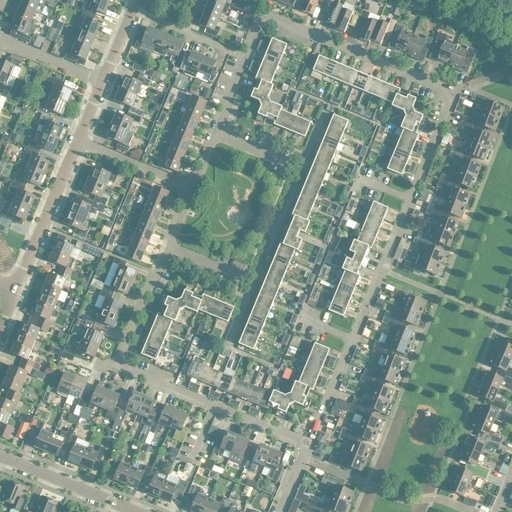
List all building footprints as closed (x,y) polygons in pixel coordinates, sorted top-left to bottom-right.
[(22,0),(20,5),(34,11),(42,15),(45,6),(42,5),(44,0),(22,0)] [(83,12),(94,17),(97,12),(104,15),(109,3),(102,0),(85,0),(85,1),(87,2),(83,12)] [(209,0),(209,1),(227,9),(229,4),(225,3),(226,0),(209,0)] [(302,0),(299,10),(312,15),(318,1),(324,3),(324,0),(302,0)] [(335,26),(342,9),(343,6),(337,4),(338,0),(327,0),(324,7),(329,10),(325,21),(335,26)] [(204,13),(218,19),(221,12),(225,14),(227,9),(209,1),(204,13)] [(34,11),(20,5),(15,17),(29,23),(34,25),(36,20),(31,18),(34,11)] [(258,8),(252,5),(249,12),(255,15),(258,8)] [(342,9),(335,26),(334,28),(344,33),(349,21),(356,24),(362,10),(354,7),(352,13),(342,9)] [(362,10),(356,24),(363,27),(359,39),(369,43),(370,40),(377,23),(367,19),(369,13),(362,10)] [(80,31),(95,37),(100,25),(92,22),(94,17),(83,12),(79,22),(83,24),(80,31)] [(204,13),(199,25),(206,28),(204,33),(215,38),(220,28),(215,26),(218,19),(204,13)] [(34,25),(29,23),(15,17),(10,29),(12,30),(10,35),(29,43),(36,26),(34,25)] [(377,23),(370,40),(380,44),(385,33),(390,35),(396,21),(390,19),(388,25),(378,20),(377,23)] [(251,25),(245,22),(242,29),(248,31),(251,25)] [(397,24),(387,47),(394,50),(394,48),(406,53),(413,36),(402,31),(404,27),(397,24)] [(45,38),(50,41),(55,29),(50,27),(45,38)] [(154,47),(160,32),(148,28),(145,35),(140,33),(134,46),(139,49),(142,42),(154,47)] [(55,43),(58,35),(60,31),(55,29),(50,41),(55,43)] [(71,40),(76,42),(90,48),(95,37),(80,31),(78,38),(73,36),(71,40)] [(164,56),(166,52),(172,37),(160,32),(154,47),(161,50),(159,54),(164,56)] [(439,32),(428,58),(436,61),(437,59),(448,63),(455,47),(456,45),(445,40),(447,36),(439,32)] [(413,36),(406,53),(417,57),(416,59),(423,62),(432,39),(426,36),(424,40),(413,36)] [(172,37),(166,52),(172,55),(170,61),(175,63),(173,67),(179,69),(183,57),(178,55),(184,42),(172,37)] [(272,39),(267,49),(282,55),(286,45),(272,39)] [(76,42),(73,49),(68,47),(64,58),(83,65),(90,48),(76,42)] [(455,47),(448,63),(459,68),(458,70),(467,74),(476,51),(468,47),(466,51),(455,47)] [(263,59),(278,65),(282,55),(267,49),(263,59)] [(186,67),(198,72),(203,57),(192,52),(188,59),(183,57),(179,69),(177,74),(175,76),(180,78),(183,71),(184,71),(186,67)] [(323,75),(329,60),(319,56),(312,71),(323,75)] [(0,71),(11,76),(13,70),(17,71),(21,62),(8,57),(6,62),(0,59),(0,71)] [(203,57),(198,72),(209,76),(208,81),(213,83),(218,72),(212,69),(215,62),(203,57)] [(244,57),(242,66),(249,67),(251,58),(244,57)] [(259,69),(274,75),(278,65),(263,59),(259,69)] [(333,79),(339,65),(329,60),(323,75),(333,79)] [(143,74),(145,68),(134,64),(131,69),(143,74)] [(343,83),(349,69),(339,65),(333,79),(343,83)] [(274,75),(259,69),(255,80),(257,81),(258,80),(270,85),(274,75)] [(349,69),(343,83),(353,87),(359,73),(349,69)] [(11,76),(0,71),(0,89),(8,93),(10,88),(7,86),(11,76)] [(157,72),(155,78),(163,81),(165,76),(157,72)] [(359,73),(353,87),(363,92),(369,77),(359,73)] [(120,89),(136,95),(141,84),(148,86),(150,81),(138,76),(136,81),(125,77),(120,89)] [(50,97),(66,104),(71,92),(60,87),(62,81),(50,77),(46,87),(53,89),(50,97)] [(373,96),(379,81),(369,77),(363,92),(373,96)] [(274,122),(275,122),(280,110),(281,110),(282,108),(270,103),(268,97),(273,86),(270,85),(258,80),(257,81),(254,90),(249,88),(245,96),(259,101),(261,107),(255,120),(264,123),(266,118),(274,122)] [(383,100),(389,85),(379,81),(373,96),(383,100)] [(383,100),(392,104),(393,104),(398,92),(399,92),(400,90),(389,85),(383,100)] [(8,93),(0,89),(0,96),(6,98),(8,93)] [(136,95),(120,89),(115,101),(130,107),(128,112),(141,118),(143,112),(131,107),(136,95)] [(403,129),(415,134),(415,133),(419,125),(424,127),(427,118),(414,113),(412,108),(418,94),(409,91),(407,96),(399,92),(398,92),(393,104),(392,104),(391,107),(403,111),(405,117),(400,129),(403,130),(403,129)] [(482,113),(498,120),(503,108),(483,100),(485,97),(473,93),(471,99),(485,104),(482,113)] [(202,112),(206,102),(192,96),(191,96),(189,95),(185,105),(187,106),(202,112)] [(48,116),(50,111),(61,116),(66,104),(50,97),(45,109),(38,106),(36,111),(42,113),(48,116)] [(26,114),(28,108),(23,106),(20,112),(26,114)] [(202,112),(187,106),(183,116),(198,122),(202,112)] [(284,129),(290,114),(281,110),(280,110),(275,122),(274,122),(273,125),(284,129)] [(141,118),(128,112),(126,117),(116,113),(111,125),(128,132),(132,120),(139,123),(141,118)] [(48,116),(42,113),(37,123),(44,126),(41,133),(58,140),(63,128),(51,123),(53,118),(48,116)] [(461,122),(483,131),(485,128),(494,131),(498,120),(482,113),(479,120),(475,118),(474,121),(463,116),(461,122)] [(294,133),(300,118),(290,114),(284,129),(294,133)] [(329,126),(343,132),(348,121),(333,115),(329,126)] [(198,122),(183,116),(179,126),(194,132),(198,122)] [(300,118),(294,133),(304,137),(310,123),(300,118)] [(470,142),(487,149),(492,137),(482,133),(483,131),(461,122),(459,127),(470,131),(469,134),(473,136),(470,142)] [(132,134),(128,132),(111,125),(106,137),(118,142),(115,147),(127,152),(129,147),(127,146),(132,134)] [(194,132),(179,126),(175,136),(190,142),(194,132)] [(343,132),(329,126),(325,136),(339,142),(343,132)] [(399,139),(414,145),(418,135),(415,133),(415,134),(403,129),(403,130),(399,139)] [(27,148),(39,152),(41,147),(53,152),(58,140),(41,133),(36,145),(30,142),(27,148)] [(171,146),(185,152),(190,142),(175,136),(171,146)] [(339,142),(325,136),(320,146),(335,152),(339,142)] [(395,149),(410,155),(414,145),(399,139),(395,149)] [(450,151),(472,160),(473,157),(483,160),(487,149),(470,142),(467,151),(452,145),(450,151)] [(185,152),(171,146),(167,156),(181,162),(185,152)] [(316,156),(331,162),(335,152),(320,146),(316,156)] [(27,168),(44,174),(49,162),(37,158),(39,152),(27,148),(23,158),(30,161),(27,168)] [(406,165),(410,155),(395,149),(391,159),(406,165)] [(459,171),(476,178),(480,166),(471,162),(472,160),(450,151),(448,156),(463,162),(459,171)] [(181,162),(167,156),(162,167),(177,173),(181,162)] [(331,162),(316,156),(312,166),(327,172),(331,162)] [(406,165),(391,159),(387,169),(401,175),(406,165)] [(88,179),(105,186),(108,179),(114,182),(119,172),(99,164),(97,169),(93,167),(88,179)] [(327,172),(312,166),(308,176),(323,182),(327,172)] [(13,182),(25,187),(27,182),(39,186),(44,174),(27,168),(24,175),(17,172),(13,182)] [(281,169),(268,203),(278,207),(291,173),(281,169)] [(439,180),(461,188),(462,186),(471,189),(476,178),(459,171),(456,180),(441,174),(439,180)] [(323,182),(308,176),(304,186),(319,192),(323,182)] [(93,201),(99,204),(105,206),(109,196),(102,193),(105,186),(88,179),(83,191),(95,196),(93,201)] [(448,200),(465,207),(469,195),(460,191),(461,188),(439,180),(437,185),(451,191),(448,200)] [(16,195),(13,202),(29,209),(34,197),(23,192),(25,187),(13,182),(11,181),(7,191),(16,195)] [(150,197),(164,203),(169,192),(154,186),(150,197)] [(300,196),(314,202),(319,192),(304,186),(300,196)] [(418,199),(425,202),(429,193),(421,190),(418,199)] [(314,202),(300,196),(296,206),(310,212),(314,202)] [(146,207),(160,213),(164,203),(150,197),(146,207)] [(74,199),(69,211),(85,218),(89,210),(95,213),(99,204),(93,201),(88,199),(85,204),(74,199)] [(427,209),(450,217),(451,215),(460,218),(465,207),(448,200),(445,207),(441,205),(440,207),(429,203),(427,209)] [(29,209),(13,202),(10,209),(3,206),(1,211),(0,210),(0,216),(21,225),(23,220),(25,221),(29,209)] [(332,202),(327,210),(331,213),(336,204),(332,202)] [(369,213),(383,219),(388,208),(373,202),(369,213)] [(294,217),(306,222),(306,221),(310,212),(296,206),(291,216),(294,217)] [(142,217),(156,223),(160,213),(146,207),(142,217)] [(450,217),(427,209),(425,214),(436,218),(435,221),(439,222),(436,229),(453,235),(458,224),(448,220),(450,217)] [(85,218),(69,211),(64,223),(76,228),(73,233),(85,238),(87,233),(81,230),(85,218)] [(383,219),(369,213),(364,223),(379,229),(383,219)] [(283,245),(295,250),(294,250),(297,251),(302,240),(293,237),(296,230),(305,233),(309,222),(306,221),(306,222),(294,217),(291,216),(280,243),(283,244),(283,245)] [(137,227),(152,233),(156,223),(142,217),(137,227)] [(321,222),(318,237),(324,238),(327,223),(321,222)] [(379,229),(364,223),(360,233),(375,239),(379,229)] [(133,237),(148,243),(152,233),(137,227),(133,237)] [(416,238),(438,246),(439,244),(449,247),(453,235),(436,229),(430,227),(427,236),(419,232),(416,238)] [(332,233),(327,231),(323,241),(328,243),(332,233)] [(356,243),(368,248),(371,249),(375,239),(360,233),(356,242),(356,243)] [(69,257),(73,247),(81,250),(83,244),(59,235),(53,250),(69,257)] [(368,257),(365,256),(368,248),(356,243),(356,242),(354,241),(353,241),(341,236),(333,253),(329,251),(328,251),(324,262),(342,269),(342,270),(344,271),(345,270),(357,275),(360,267),(363,268),(365,267),(369,259),(368,257)] [(129,247),(144,253),(148,243),(133,237),(129,247)] [(438,246),(416,238),(415,237),(412,242),(422,246),(421,249),(419,255),(440,264),(445,252),(437,249),(438,246)] [(295,250),(283,245),(283,244),(280,243),(276,253),(291,259),(294,250),(295,250)] [(99,258),(101,252),(89,247),(87,253),(99,258)] [(144,253),(129,247),(125,257),(140,263),(144,253)] [(325,250),(320,248),(316,258),(321,260),(325,250)] [(65,267),(69,257),(53,250),(48,261),(60,266),(58,271),(70,276),(72,270),(65,267)] [(272,263),(286,269),(291,259),(276,253),(272,263)] [(435,275),(440,264),(419,255),(415,264),(405,261),(403,266),(419,272),(420,269),(435,275)] [(119,266),(114,277),(131,283),(136,272),(124,267),(126,262),(115,257),(112,263),(119,266)] [(268,273),(282,279),(286,269),(272,263),(268,273)] [(341,280),(355,286),(360,276),(357,275),(345,270),(344,271),(341,280)] [(63,286),(65,280),(67,281),(70,276),(58,271),(56,276),(49,273),(44,284),(61,290),(66,293),(68,288),(63,286)] [(263,283),(278,290),(282,279),(268,273),(263,283)] [(95,288),(101,290),(113,295),(115,290),(126,295),(131,283),(114,277),(110,288),(98,283),(95,288)] [(355,286),(341,280),(336,290),(351,296),(355,286)] [(278,290),(263,283),(259,294),(274,300),(278,290)] [(44,284),(40,294),(57,300),(61,290),(44,284)] [(197,313),(198,310),(197,310),(202,298),(201,298),(193,294),(195,289),(187,286),(181,299),(176,301),(163,296),(159,304),(164,306),(161,315),(160,315),(172,320),(172,321),(175,322),(180,310),(185,308),(197,313)] [(403,308),(420,315),(425,303),(415,299),(416,296),(395,288),(393,293),(402,297),(401,300),(406,302),(403,308)] [(113,295),(101,290),(99,296),(105,298),(101,309),(118,316),(122,305),(110,300),(113,295)] [(351,296),(336,290),(332,300),(347,306),(351,296)] [(57,300),(40,294),(36,304),(55,311),(57,307),(54,305),(57,300)] [(274,300),(259,294),(255,304),(270,310),(274,300)] [(198,310),(207,314),(213,299),(203,295),(201,298),(202,298),(197,310),(198,310)] [(213,299),(207,314),(217,318),(223,303),(213,299)] [(347,306),(332,300),(328,311),(343,317),(347,306)] [(223,303),(217,318),(227,323),(234,308),(223,303)] [(48,320),(50,315),(56,317),(58,312),(55,311),(36,304),(30,319),(48,327),(50,321),(48,320)] [(251,314),(266,320),(270,310),(255,304),(251,314)] [(420,315),(403,308),(400,317),(385,311),(383,317),(407,326),(408,323),(416,326),(420,315)] [(118,316),(101,309),(96,320),(113,327),(118,316)] [(153,324),(168,330),(172,321),(172,320),(160,315),(161,315),(158,313),(153,324)] [(247,324),(261,330),(266,320),(251,314),(247,324)] [(94,325),(96,320),(84,315),(82,320),(94,325)] [(394,338),(411,344),(415,333),(406,329),(407,326),(383,317),(381,322),(397,329),(394,338)] [(18,333),(36,340),(41,342),(43,338),(36,335),(39,329),(46,332),(48,327),(30,319),(27,325),(23,323),(18,333)] [(91,330),(94,325),(82,320),(80,326),(86,329),(82,340),(98,346),(103,335),(91,330)] [(149,334),(164,340),(168,330),(153,324),(149,334)] [(243,334),(257,340),(261,330),(247,324),(243,334)] [(14,343),(32,350),(36,340),(18,333),(14,343)] [(145,344),(160,350),(164,340),(149,334),(145,344)] [(257,340),(243,334),(238,344),(253,350),(257,340)] [(374,346),(396,355),(397,352),(406,356),(411,344),(394,338),(387,335),(383,344),(375,341),(373,346),(374,347),(374,346)] [(63,351),(74,356),(91,362),(93,357),(94,358),(98,346),(82,340),(77,351),(65,346),(63,351)] [(493,353),(510,360),(511,354),(511,343),(504,340),(503,343),(498,341),(493,353)] [(27,360),(32,350),(14,343),(10,353),(22,358),(20,364),(32,369),(38,371),(40,366),(27,360)] [(310,354),(325,360),(329,350),(314,343),(310,354)] [(160,350),(145,344),(141,354),(156,361),(160,350)] [(383,367),(399,373),(404,362),(395,358),(396,355),(374,346),(374,347),(372,352),(386,357),(383,367)] [(49,351),(59,355),(61,351),(51,347),(49,351)] [(74,356),(63,351),(61,356),(72,361),(74,356)] [(510,360),(493,353),(488,365),(500,369),(498,373),(511,378),(511,369),(507,367),(510,360)] [(306,364),(321,370),(325,360),(310,354),(306,364)] [(197,380),(203,365),(192,361),(186,376),(197,380)] [(6,376),(23,383),(27,373),(30,374),(32,369),(20,364),(18,369),(10,366),(6,376)] [(321,370),(306,364),(302,374),(316,380),(321,370)] [(207,384),(213,369),(203,365),(197,380),(207,384)] [(54,371),(47,367),(44,373),(51,377),(54,371)] [(363,375),(384,384),(386,381),(395,385),(399,373),(383,367),(379,376),(365,370),(363,375)] [(213,369),(207,384),(216,388),(223,373),(213,369)] [(511,378),(498,373),(497,377),(485,372),(480,383),(497,390),(501,380),(511,384),(511,378)] [(69,394),(76,377),(64,373),(57,389),(69,394)] [(223,373),(216,388),(226,392),(233,377),(223,373)] [(316,380),(302,374),(298,383),(298,384),(310,389),(309,389),(312,391),(316,380)] [(371,395),(388,402),(393,390),(383,387),(384,384),(363,375),(361,375),(359,380),(375,386),(371,395)] [(7,395),(19,400),(21,394),(19,393),(23,383),(6,376),(2,386),(9,389),(7,395)] [(87,382),(76,377),(69,394),(75,397),(72,403),(82,407),(87,396),(82,394),(87,382)] [(236,396),(243,382),(233,377),(226,392),(236,396)] [(243,382),(236,396),(247,401),(253,386),(243,382)] [(273,394),(268,406),(277,410),(275,415),(283,418),(289,405),(290,405),(294,403),(307,408),(311,400),(306,398),(309,389),(310,389),(298,384),(298,383),(295,382),(290,394),(285,396),(273,391),(272,394),(273,394)] [(486,403),(501,410),(505,411),(507,406),(496,401),(497,399),(494,398),(497,390),(480,383),(476,395),(487,400),(486,403)] [(92,398),(87,396),(82,407),(92,412),(95,405),(101,408),(108,391),(97,386),(92,398)] [(253,386),(247,401),(257,405),(263,390),(253,386)] [(273,394),(272,394),(263,390),(257,405),(267,409),(268,406),(273,394)] [(115,421),(120,410),(114,407),(119,396),(108,391),(101,408),(108,410),(105,417),(115,421)] [(137,414),(144,397),(133,392),(126,409),(137,414)] [(0,410),(10,414),(17,417),(19,412),(12,409),(14,404),(17,405),(19,400),(7,395),(5,400),(0,398),(0,410)] [(353,399),(351,404),(373,413),(374,410),(384,414),(388,402),(371,395),(368,405),(353,399)] [(141,423),(150,427),(151,427),(160,404),(144,397),(137,414),(143,416),(141,423)] [(170,427),(176,411),(160,404),(151,427),(150,427),(149,431),(154,434),(156,429),(160,431),(163,425),(170,427)] [(351,404),(350,404),(347,411),(363,417),(360,424),(377,431),(381,419),(372,416),(373,413),(351,404)] [(475,417),(492,424),(497,412),(480,405),(475,417)] [(330,413),(337,415),(340,409),(332,407),(330,413)] [(10,414),(0,410),(0,422),(1,423),(0,425),(0,436),(8,440),(13,427),(6,424),(10,414)] [(120,410),(115,421),(111,431),(119,434),(127,413),(120,410)] [(510,420),(511,415),(511,414),(501,410),(499,415),(510,420)] [(176,411),(170,427),(176,430),(172,439),(182,443),(188,429),(183,427),(188,415),(176,411)] [(79,417),(72,414),(68,422),(76,425),(79,417)] [(492,424),(475,417),(471,428),(479,432),(477,436),(500,445),(502,440),(494,436),(495,434),(489,431),(492,424)] [(23,420),(18,432),(24,435),(29,423),(23,420)] [(46,451),(53,435),(42,430),(44,423),(39,421),(34,433),(39,435),(35,447),(46,451)] [(340,433),(362,442),(363,439),(372,443),(377,431),(360,424),(356,434),(342,428),(340,433)] [(207,433),(215,436),(218,429),(210,426),(207,433)] [(53,435),(46,451),(58,456),(63,444),(68,447),(73,435),(74,431),(69,428),(67,433),(62,431),(59,437),(53,435)] [(231,453),(238,436),(227,431),(222,443),(217,441),(212,453),(222,457),(225,450),(231,453)] [(147,435),(141,432),(138,440),(144,442),(147,435)] [(362,442),(340,433),(338,439),(352,444),(349,453),(365,460),(370,448),(361,445),(362,442)] [(80,465),(87,449),(75,444),(78,437),(73,435),(68,447),(73,449),(68,461),(80,465)] [(245,466),(249,455),(244,452),(249,441),(238,436),(231,453),(228,459),(245,466)] [(463,447),(479,454),(482,448),(488,451),(489,447),(498,450),(500,445),(477,436),(476,439),(468,436),(463,447)] [(264,466),(271,450),(259,445),(255,457),(249,455),(245,466),(244,468),(254,472),(257,464),(264,466)] [(98,453),(87,449),(80,465),(91,470),(96,458),(101,461),(106,449),(101,447),(98,453)] [(177,456),(179,450),(172,447),(169,453),(177,456)] [(466,462),(465,466),(487,475),(490,470),(480,466),(482,462),(477,460),(479,454),(463,447),(458,459),(466,462)] [(282,454),(271,450),(264,466),(270,469),(266,478),(276,482),(282,468),(277,466),(282,454)] [(365,460),(349,453),(345,462),(330,456),(328,462),(343,468),(344,465),(361,472),(365,460)] [(125,484),(132,468),(121,463),(124,456),(118,454),(113,466),(119,468),(114,479),(125,484)] [(147,479),(152,468),(146,466),(144,472),(132,468),(125,484),(137,489),(142,477),(147,479)] [(450,478),(467,485),(469,479),(474,481),(476,477),(485,481),(487,475),(465,466),(463,470),(455,466),(450,478)] [(159,498),(166,482),(154,477),(157,470),(152,468),(147,479),(152,482),(147,493),(159,498)] [(335,488),(332,497),(348,504),(353,492),(341,487),(343,482),(323,474),(319,482),(335,488)] [(462,496),(467,485),(450,478),(445,489),(462,496)] [(177,486),(166,482),(159,498),(170,503),(175,491),(180,493),(185,482),(180,480),(177,486)] [(11,481),(3,500),(13,504),(9,511),(18,511),(24,500),(18,498),(23,487),(11,481)] [(192,511),(203,511),(209,499),(203,497),(204,496),(202,490),(199,489),(200,488),(195,486),(190,497),(195,499),(190,511),(192,511)] [(496,497),(490,495),(485,505),(491,508),(496,497)] [(27,511),(24,511),(23,511),(52,511),(56,502),(42,497),(35,511),(27,511)] [(223,511),(228,500),(223,497),(220,504),(209,499),(203,511),(216,511),(218,509),(223,511)] [(306,504),(326,511),(327,511),(329,509),(335,511),(345,511),(348,504),(332,497),(328,506),(308,498),(306,504)] [(474,507),(476,502),(465,497),(463,503),(474,507)] [(239,511),(238,511),(237,503),(228,500),(223,511),(225,511),(239,511)]
